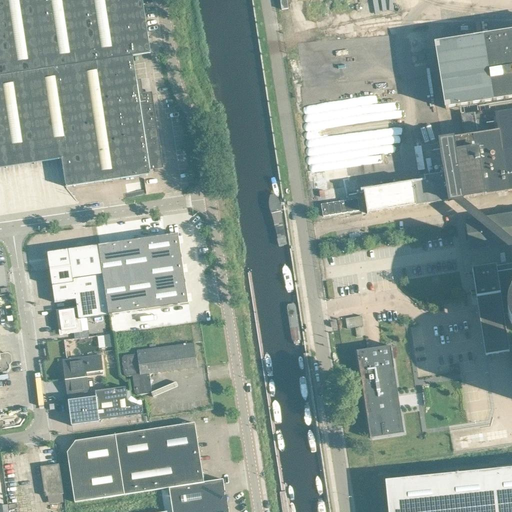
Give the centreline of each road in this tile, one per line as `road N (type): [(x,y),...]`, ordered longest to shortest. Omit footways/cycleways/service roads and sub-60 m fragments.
road 1 (unclassified): [(343,511),(264,0)]
road 2 (unclassified): [(253,511),(203,203)]
road 3 (unclassified): [(0,443),(26,439),(38,408),(8,232)]
road 4 (unclassified): [(203,203),(191,138),(167,87),(154,0)]
road 5 (unclassified): [(8,232),(203,203)]
road 6 (unknown): [(424,0),(395,38),(410,161)]
